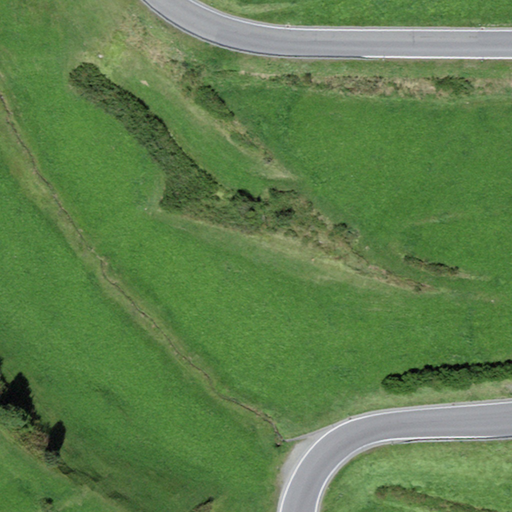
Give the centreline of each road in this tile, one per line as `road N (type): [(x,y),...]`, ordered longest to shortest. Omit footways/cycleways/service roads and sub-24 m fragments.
road 1 (tertiary): [(169,0),(221,31),(266,42),(511,40)]
road 2 (tertiary): [(511,416),(351,433),(308,461),(288,511)]
